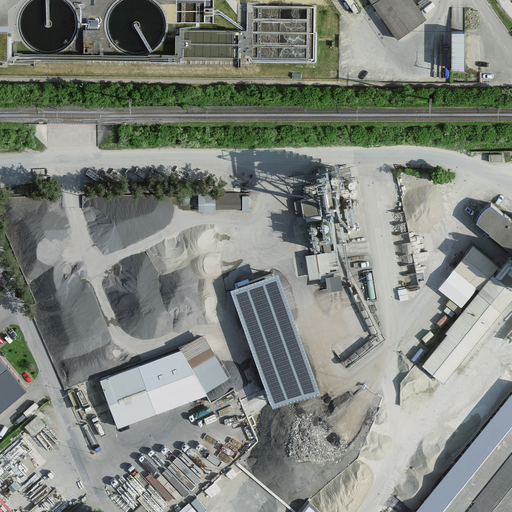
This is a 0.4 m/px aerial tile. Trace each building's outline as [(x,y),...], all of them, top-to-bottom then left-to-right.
[(370,0),(398,40),(428,19),(415,0),(370,0)] [(8,29),(0,28),(0,58),(10,58),(8,29)] [(466,68),(466,32),(454,32),(454,68),(466,68)] [(218,207),(217,189),(201,190),(202,208),(218,207)] [(252,191),(219,191),(219,207),(252,207),(252,191)] [(299,212),(323,209),(321,194),(297,197),(299,212)] [(511,218),(493,203),(478,222),(511,249),(511,257),(511,258),(504,268),(511,274),(511,218)] [(500,267),(473,246),(454,270),(481,291),(494,275),(500,267)] [(313,274),(334,269),(330,249),(309,253),(313,274)] [(344,270),(329,273),(331,287),(346,284),(344,270)] [(279,273),(233,289),(275,409),(322,393),(279,273)] [(511,298),(511,289),(494,275),(481,291),(423,364),(445,382),(511,298)] [(183,349),(100,381),(118,428),(201,396),(183,349)] [(0,411),(29,387),(0,352),(0,411)] [(511,511),(511,395),(415,511),(511,511)] [(325,511),(309,498),(297,511),(325,511)] [(191,499),(175,511),(194,511),(199,508),(191,499)]
